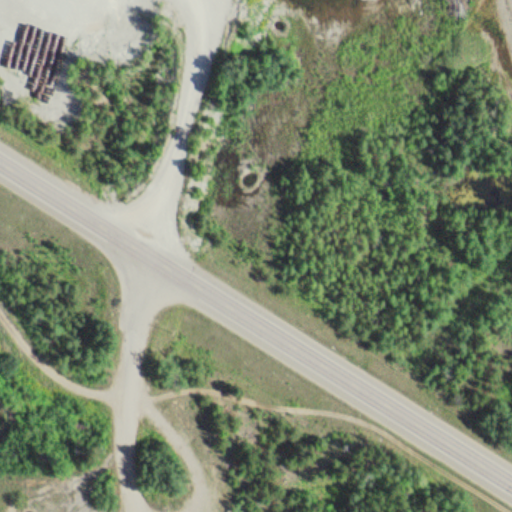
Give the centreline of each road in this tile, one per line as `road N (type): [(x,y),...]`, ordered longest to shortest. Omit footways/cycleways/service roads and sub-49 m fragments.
road 1 (secondary): [(511,475),(155,270),(0,170)]
road 2 (residential): [(126,511),(127,341),(155,270)]
